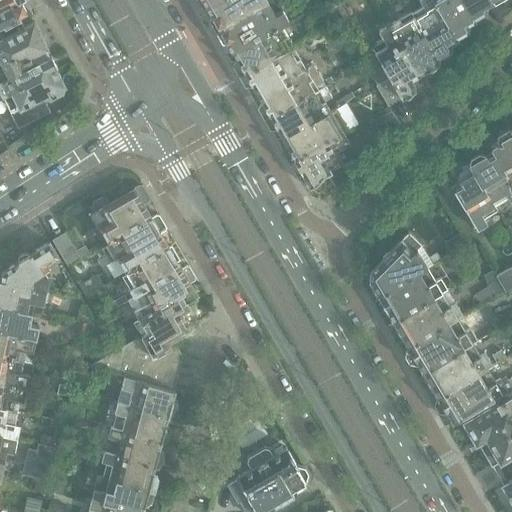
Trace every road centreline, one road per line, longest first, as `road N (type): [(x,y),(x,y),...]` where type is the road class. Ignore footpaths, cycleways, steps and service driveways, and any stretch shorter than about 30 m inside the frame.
road 1 (secondary): [(445,511),(210,109)]
road 2 (secondary): [(192,190),(380,511)]
road 3 (residential): [(480,511),(343,284),(331,235)]
road 4 (residential): [(331,235),(303,215),(178,0)]
road 5 (residential): [(331,235),(511,49)]
road 6 (residential): [(231,302),(348,511)]
road 7 (residential): [(231,302),(208,340),(168,511)]
road 8 (secondary): [(0,202),(147,109)]
road 9 (residential): [(192,190),(178,224),(231,302)]
road 10 (secondary): [(84,0),(147,109)]
